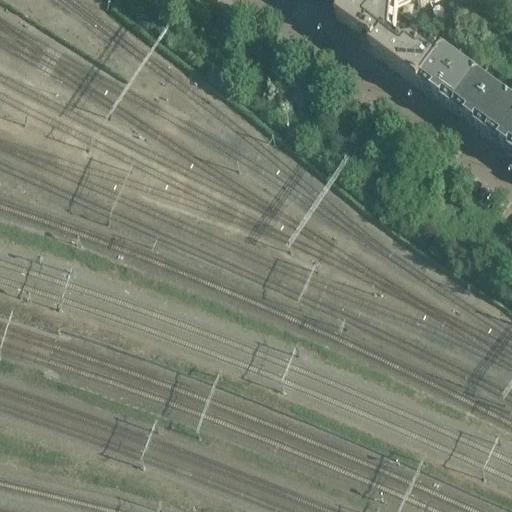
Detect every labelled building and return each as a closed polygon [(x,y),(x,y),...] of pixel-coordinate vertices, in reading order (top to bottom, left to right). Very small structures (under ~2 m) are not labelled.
[(390,43),(394,9),(395,9),(392,2),(383,6),(380,0),(370,0),(370,1),(338,16),(337,26),(346,33),(353,23),(362,25),(368,29),(371,25),(375,27),(372,31),(376,37),(388,45),(390,43)] [(430,4),(427,0),(380,0),(383,6),(392,2),(395,9),(406,3),(421,9),(430,4)] [(503,20),(502,17),(496,15),(492,17),(496,24),(503,20)] [(496,24),(492,17),(488,19),(486,24),(488,28),(496,24)] [(442,30),(438,21),(431,30),(442,30)] [(401,51),(390,43),(388,45),(376,37),(372,31),(375,27),(371,25),(368,29),(362,25),(353,23),(346,33),(366,46),(366,53),(389,70),(403,51),(401,51)] [(438,42),(446,31),(442,30),(431,30),(438,42)] [(449,52),(455,44),(453,39),(448,41),(445,49),(449,52)] [(419,92),(438,66),(414,49),(403,51),(389,70),(414,88),(419,92)] [(453,117),(483,77),(479,75),(474,82),(447,62),(453,55),(449,52),(438,66),(419,92),(453,117)] [(487,142),(511,107),(511,100),(508,106),(481,87),(486,79),(483,77),(453,117),(487,142)] [(511,160),(511,107),(487,142),(511,160)]
